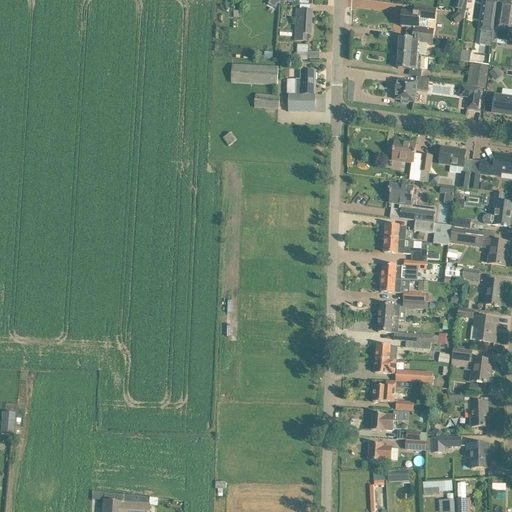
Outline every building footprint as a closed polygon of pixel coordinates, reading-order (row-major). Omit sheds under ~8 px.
[(271,0),(268,5),(275,9),(278,4),(271,0)] [(462,10),(465,0),(456,0),(454,8),(462,10)] [(484,0),(480,31),(482,31),(480,45),(491,47),(493,33),(494,33),(494,30),(498,0),(484,0)] [(493,42),(493,43),(494,43),(497,43),(497,40),(509,42),(511,42),(511,33),(511,3),(511,4),(511,0),(498,0),(494,30),(495,30),(493,42)] [(425,15),(424,20),(429,20),(436,21),(437,9),(425,8),(425,15)] [(312,11),(307,11),(296,10),(294,41),(306,42),(307,34),(310,34),(312,11)] [(458,14),(453,18),(458,24),(463,20),(466,20),(467,13),(459,12),(458,14)] [(414,14),(402,13),(401,27),(414,28),(413,35),(434,37),(435,29),(428,28),(429,20),(424,20),(425,15),(420,15),(414,14)] [(397,48),(397,53),(399,54),(402,54),(411,55),(419,56),(427,58),(428,45),(433,45),(434,37),(413,35),(412,40),(410,40),(405,39),(400,39),(400,47),(397,48)] [(297,44),(296,59),(308,60),(309,45),(297,44)] [(461,61),(470,63),(472,53),(462,51),(462,53),(461,61)] [(397,57),(396,61),(398,62),(398,69),(401,69),(408,70),(410,70),(411,70),(422,71),(422,70),(428,71),(429,59),(429,58),(427,58),(419,56),(411,55),(402,54),(399,54),(399,56),(397,57)] [(231,84),(278,86),(279,67),(232,65),(231,84)] [(490,68),(471,65),(467,86),(487,89),(490,68)] [(492,69),(491,78),(501,79),(501,70),(492,69)] [(301,80),(297,79),(296,94),(290,94),(290,112),(315,112),(315,96),(316,72),(301,72),(301,80)] [(397,93),(396,100),(402,101),(401,102),(401,104),(408,105),(409,102),(415,103),(416,91),(428,92),(430,79),(417,78),(417,79),(416,83),(398,81),(398,87),(397,87),(396,87),(396,93),(397,93)] [(481,89),(461,87),(460,97),(469,98),(467,110),(478,111),(481,89)] [(254,108),(279,110),(280,97),(255,94),(254,108)] [(511,98),(495,96),(493,113),(511,115),(511,98)] [(228,147),(236,141),(231,133),(222,139),(228,147)] [(422,172),(421,183),(428,184),(429,173),(432,156),(423,155),(423,156),(415,155),(416,146),(394,143),(392,161),(393,161),(393,159),(403,161),(413,162),(413,163),(414,163),(413,171),(422,172)] [(450,173),(462,174),(463,167),(463,168),(466,152),(442,149),(440,164),(451,166),(450,173)] [(481,162),(479,173),(480,174),(485,174),(500,176),(500,173),(507,174),(511,174),(511,157),(496,156),(495,159),(495,164),(487,163),(481,162)] [(462,174),(460,188),(468,189),(469,189),(471,175),(470,175),(462,174)] [(471,175),(469,189),(478,190),(478,186),(480,176),(471,175)] [(390,219),(416,222),(434,224),(436,209),(416,206),(417,199),(412,199),(414,188),(390,185),(388,196),(390,197),(389,204),(402,205),(400,219),(391,218),(390,218),(390,219)] [(441,187),(441,191),(446,192),(446,193),(445,196),(444,204),(453,205),(454,194),(455,188),(441,187)] [(493,193),(491,207),(496,207),(495,216),(489,215),(488,215),(486,215),(485,216),(484,217),(484,218),(483,218),(483,219),(483,221),(483,222),(484,222),(484,223),(485,224),(486,224),(487,225),(504,227),(504,228),(507,228),(507,227),(511,228),(511,227),(510,227),(511,213),(511,203),(503,203),(504,195),(493,193)] [(456,200),(455,208),(463,209),(464,201),(456,200)] [(231,214),(231,210),(234,209),(234,204),(226,205),(226,207),(223,207),(224,213),(226,213),(226,214),(231,214)] [(454,218),(453,228),(470,230),(471,220),(454,218)] [(435,234),(434,244),(449,246),(452,226),(434,224),(416,222),(414,231),(435,234)] [(399,227),(386,226),(385,240),(398,241),(405,241),(406,232),(405,232),(406,228),(399,227)] [(453,228),(451,244),(465,246),(480,248),(490,249),(488,264),(495,265),(505,267),(505,266),(504,265),(506,254),(507,254),(508,243),(504,243),(493,241),(483,240),(484,232),(470,230),(453,228)] [(398,241),(385,240),(384,254),(397,255),(397,254),(412,255),(411,261),(427,263),(427,260),(440,261),(441,254),(428,254),(428,250),(405,248),(405,241),(398,241)] [(456,259),(457,252),(449,250),(448,257),(456,259)] [(411,261),(405,261),(404,267),(404,269),(418,270),(427,271),(427,263),(411,261)] [(476,267),(458,265),(457,269),(447,267),(446,276),(452,277),(463,279),(464,270),(480,272),(480,271),(479,271),(479,269),(476,268),(476,267)] [(380,274),(379,279),(382,279),(385,279),(402,281),(411,281),(417,282),(418,270),(404,269),(404,267),(403,267),(396,267),(396,266),(393,266),(383,266),(383,272),(381,272),(380,274)] [(435,282),(443,282),(444,266),(437,266),(435,282)] [(463,279),(479,281),(480,272),(464,270),(463,279)] [(379,279),(379,285),(380,286),(382,286),(381,293),(383,293),(394,294),(401,294),(401,289),(410,289),(411,281),(402,281),(385,279),(382,279),(379,279)] [(503,283),(492,282),(488,281),(485,305),(500,307),(501,298),(501,293),(502,293),(503,283)] [(405,294),(404,301),(428,303),(429,295),(410,294),(405,293),(405,294)] [(460,296),(454,296),(451,298),(451,304),(460,305),(460,296)] [(403,308),(403,309),(407,309),(428,310),(428,303),(404,301),(403,308)] [(393,307),(380,306),(378,333),(391,334),(394,334),(394,341),(406,342),(431,344),(438,344),(453,346),(453,336),(439,334),(439,337),(435,336),(398,333),(400,307),(393,307)] [(459,309),(458,318),(474,319),(474,311),(465,310),(459,309)] [(448,323),(456,324),(457,317),(449,316),(448,323)] [(475,318),(474,327),(480,328),(478,342),(495,344),(495,343),(494,343),(496,329),(497,329),(498,320),(475,318)] [(431,344),(406,342),(406,349),(431,351),(431,344)] [(390,348),(390,347),(377,346),(376,360),(389,361),(396,362),(397,348),(390,348)] [(472,360),(473,351),(454,349),(453,358),(472,360)] [(389,361),(376,360),(375,374),(388,375),(388,374),(395,375),(395,370),(389,370),(389,361)] [(493,362),(473,360),(470,382),(484,383),(484,384),(486,385),(487,384),(490,384),(493,362)] [(444,368),(443,376),(450,377),(451,369),(444,368)] [(395,382),(412,384),(432,385),(433,374),(396,371),(396,374),(395,382)] [(386,387),(374,386),(373,403),(384,404),(384,403),(395,404),(396,383),(392,383),(386,382),(386,387)] [(465,405),(465,396),(449,396),(449,401),(449,405),(465,405)] [(414,403),(397,401),(396,410),(418,412),(419,405),(414,404),(414,403)] [(488,404),(478,404),(471,404),(471,428),(488,428),(488,426),(487,426),(487,412),(488,412),(488,404)] [(15,434),(17,413),(3,412),(1,433),(15,434)] [(386,416),(372,415),(371,431),(393,433),(394,416),(386,416)] [(433,431),(441,436),(446,427),(438,422),(433,431)] [(406,433),(405,440),(419,441),(420,433),(406,432),(406,433)] [(432,438),(432,440),(426,440),(426,453),(432,453),(432,454),(445,453),(445,448),(461,447),(461,437),(432,438)] [(405,441),(404,450),(425,451),(425,441),(419,441),(405,440),(405,441)] [(383,446),(370,445),(369,461),(382,462),(391,462),(393,448),(383,447),(383,446)] [(479,445),(471,446),(471,459),(471,470),(479,469),(489,469),(489,457),(488,457),(488,452),(489,452),(489,445),(479,445)] [(397,471),(389,471),(389,480),(397,480),(397,471)] [(439,488),(439,492),(444,492),(453,491),(452,481),(424,483),(424,489),(439,488)] [(101,511),(148,511),(148,504),(155,505),(156,498),(91,491),(91,500),(102,501),(101,511)] [(439,511),(454,511),(454,500),(439,501),(439,511)] [(466,500),(458,500),(459,507),(458,511),(471,511),(471,506),(471,500),(466,500)]
